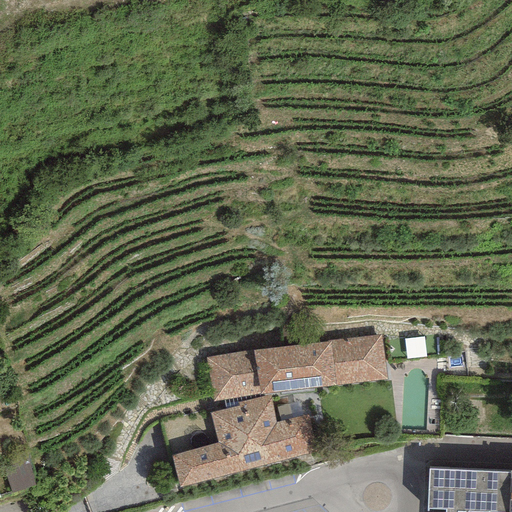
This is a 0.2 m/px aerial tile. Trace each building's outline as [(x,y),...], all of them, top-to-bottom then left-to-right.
[(380,335),(253,351),(258,395),(385,379),(380,335)] [(258,395),(253,351),(204,358),(212,402),(258,395)] [(268,396),(239,403),(240,406),(210,413),(217,442),(173,455),(179,487),(319,452),(309,415),(275,423),(268,396)] [(1,464),(11,494),(34,486),(24,456),(1,464)] [(507,511),(510,472),(429,469),(427,509),(444,509),(444,511),(467,511),(474,511),(507,511)]
